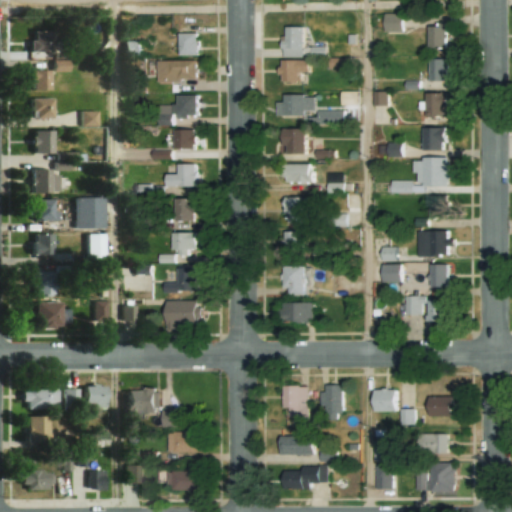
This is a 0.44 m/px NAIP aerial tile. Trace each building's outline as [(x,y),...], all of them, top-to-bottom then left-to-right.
[(385,31),(404,31),(404,12),(385,12),(385,31)] [(429,24),(429,46),(449,46),(449,24),(429,24)] [(306,45),(306,25),(286,25),(286,45),(306,45)] [(31,29),(31,52),(54,52),(54,29),(31,29)] [(179,31),(179,52),(201,52),(201,31),(179,31)] [(123,55),(141,55),(141,40),(123,40),(123,55)] [(449,56),(429,56),(429,78),(449,78),(449,56)] [(283,79),(303,79),(303,70),(313,70),(313,58),(283,58),(283,79)] [(200,79),(200,59),(160,59),(160,79),(200,79)] [(56,61),(56,70),(69,70),(69,61),(56,61)] [(29,89),(51,89),(51,68),(29,68),(29,89)] [(428,115),(452,115),(452,90),(428,90),(428,115)] [(311,92),(284,92),(284,114),(311,114),(311,92)] [(200,116),(200,93),(179,93),(179,103),(159,104),(159,124),(176,123),(176,117),(200,116)] [(53,116),(53,97),(31,97),(31,116),(53,116)] [(97,110),(80,110),(80,123),(97,123),(97,110)] [(450,147),(450,124),(426,124),(426,147),(450,147)] [(310,126),(287,126),(287,150),(310,150),(310,126)] [(201,127),(177,127),(177,146),(201,146),(201,127)] [(33,151),(53,151),(53,129),(33,129),(33,151)] [(76,152),(56,152),(56,160),(76,160),(76,152)] [(416,184),(453,184),(453,155),(416,155),(416,184)] [(179,172),(167,172),(167,185),(199,185),(199,161),(179,161),(179,172)] [(314,181),(314,161),(288,161),(288,181),(314,181)] [(58,169),(30,169),(30,192),(58,192),(58,169)] [(393,191),(415,191),(415,180),(393,180),(393,191)] [(429,193),(429,217),(453,217),(453,193),(429,193)] [(310,195),(286,195),(286,222),(310,222),(310,195)] [(74,196),(74,227),(105,227),(105,196),(74,196)] [(201,219),(201,196),(176,196),(176,219),(201,219)] [(55,220),(55,198),(28,198),(28,220),(55,220)] [(451,256),(451,229),(418,229),(418,256),(451,256)] [(174,230),(174,250),(199,250),(199,230),(174,230)] [(283,230),(283,246),(305,246),(305,230),(283,230)] [(53,255),(53,232),(33,232),(33,255),(53,255)] [(105,232),(86,232),(86,256),(105,256),(105,232)] [(384,259),(401,259),(401,247),(384,247),(384,259)] [(307,292),(307,263),(283,263),(283,292),(307,292)] [(383,281),(404,281),(404,263),(383,263),(383,281)] [(451,285),(451,263),(433,263),(433,285),(451,285)] [(55,294),(55,266),(32,266),(32,294),(55,294)] [(198,266),(179,266),(179,280),(166,280),(166,290),(198,290),(198,266)] [(405,296),(405,314),(425,314),(425,319),(453,319),(453,296),(405,296)] [(171,323),(203,323),(203,298),(171,298),(171,323)] [(286,300),(286,320),(316,320),(316,300),(286,300)] [(63,301),(36,301),(36,326),(63,326),(63,301)] [(327,383),(327,390),(321,390),(321,413),(345,413),(345,383),(327,383)] [(86,384),(86,406),(107,406),(107,384),(86,384)] [(309,414),(309,385),(285,385),(285,414),(309,414)] [(78,387),(63,387),(63,409),(78,409),(78,387)] [(375,388),(375,410),(401,409),(401,423),(416,423),(416,407),(401,407),(400,387),(375,388)] [(57,408),(57,388),(23,388),(23,408),(57,408)] [(129,414),(158,414),(158,389),(129,389),(129,414)] [(432,395),(432,414),(456,414),(456,395),(432,395)] [(169,425),(186,425),(186,410),(169,410),(169,425)] [(50,414),(28,414),(28,442),(50,442),(50,414)] [(176,451),(204,451),(204,430),(176,430),(176,451)] [(451,433),(429,433),(429,454),(451,454),(451,433)] [(283,435),(283,458),(319,458),(319,435),(283,435)] [(390,437),(374,437),(374,459),(390,459),(390,437)] [(338,459),(338,446),(322,446),(322,459),(338,459)] [(58,467),(65,467),(64,456),(57,456),(58,467)] [(457,461),(431,461),(431,470),(417,470),(417,490),(457,490),(457,461)] [(141,482),(141,464),(124,464),(124,482),(141,482)] [(313,480),(328,480),(329,465),(281,464),(281,487),(312,488),(313,480)] [(377,487),(389,487),(389,464),(377,464),(377,487)] [(49,468),(23,468),(23,488),(49,488),(49,468)] [(206,488),(206,469),(171,469),(171,488),(206,488)] [(88,470),(88,488),(105,488),(105,470),(88,470)]
